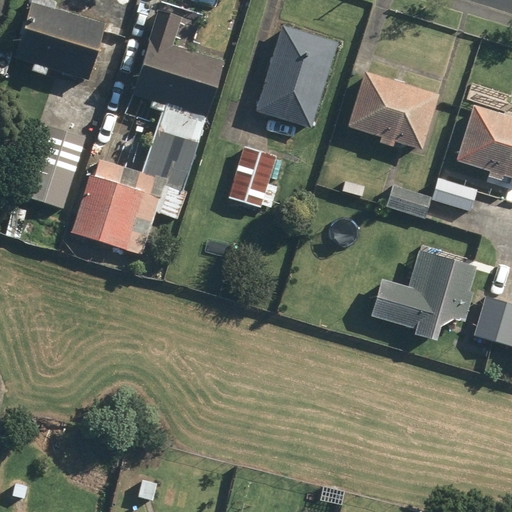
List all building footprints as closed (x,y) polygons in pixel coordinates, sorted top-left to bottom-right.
[(83,83),(100,22),(30,2),(13,63),(83,83)] [(336,44),(281,28),(255,118),(310,134),(336,44)] [(203,120),(225,61),(148,33),(126,92),(203,120)] [(435,93),(362,72),(346,130),(419,151),(435,93)] [(511,117),(471,105),(453,162),(511,180),(511,117)] [(60,215),(81,140),(38,128),(16,203),(60,215)] [(272,212),(279,187),(268,184),(275,158),(242,149),(228,201),(272,212)] [(135,268),(157,191),(87,171),(64,248),(135,268)] [(475,192),(440,181),(434,200),(468,211),(475,192)] [(385,207),(408,214),(405,224),(428,231),(431,221),(423,218),(430,197),(392,186),(385,207)] [(458,225),(437,219),(432,240),(452,246),(458,225)] [(454,345),(476,266),(403,245),(380,324),(454,345)] [(511,304),(482,295),(471,335),(511,346),(511,304)]
